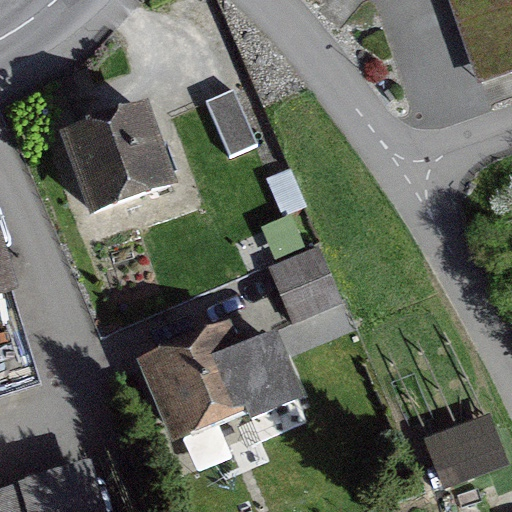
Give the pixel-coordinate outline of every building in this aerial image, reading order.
[(511,0),(448,0),(468,58),(511,42),(511,0)] [(254,149),(230,94),(203,106),(226,161),(254,149)] [(65,142),(91,215),(166,189),(140,115),(65,142)] [(304,208),(287,173),(266,183),(283,218),(304,208)] [(290,327),(338,306),(315,253),(267,273),(290,327)] [(0,511),(0,394),(26,386),(0,299),(0,511)] [(243,408),(249,423),(293,405),(268,345),(230,361),(220,336),(145,367),(174,437),(243,408)]
